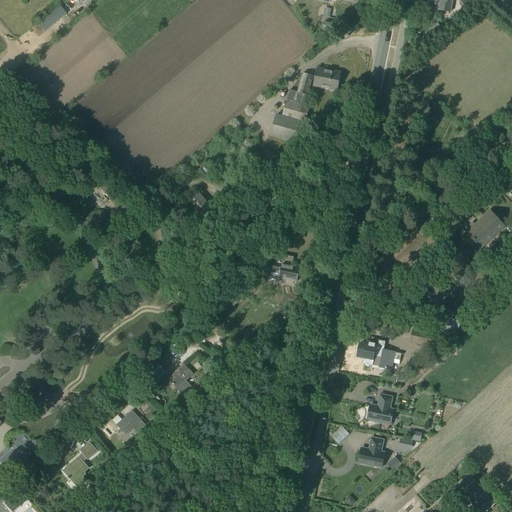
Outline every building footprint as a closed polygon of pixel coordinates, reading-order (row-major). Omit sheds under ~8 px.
[(439,0),(437,10),(449,13),(451,0),(439,0)] [(476,0),(458,0),(465,9),(477,1),(476,0)] [(61,6),(38,24),(45,32),(68,15),(61,6)] [(323,23),(322,30),(333,32),(334,25),(323,23)] [(316,69),(313,87),(336,91),(339,74),(316,69)] [(289,92),(286,100),(304,105),(313,77),(303,75),(297,94),(289,92)] [(286,100),(281,117),(299,122),(297,127),(303,128),(309,106),(304,105),(286,100)] [(276,115),(269,136),(292,144),(297,127),(299,122),(281,117),(276,115)] [(431,153),(427,162),(443,170),(447,161),(431,153)] [(198,193),(180,211),(197,230),(216,212),(198,193)] [(489,212),(466,233),(480,249),(503,227),(489,212)] [(373,264),(389,282),(390,282),(435,240),(419,222),(373,264)] [(260,269),(259,274),(270,277),(271,271),(279,273),(278,279),(298,283),(301,268),(293,266),(295,257),(278,254),(276,263),(264,260),(260,269)] [(440,309),(448,290),(435,284),(427,304),(440,309)] [(223,295),(222,296),(233,308),(234,310),(247,298),(239,288),(238,289),(236,286),(235,285),(227,292),(223,295)] [(488,295),(479,304),(483,308),(492,299),(488,295)] [(438,309),(431,327),(455,335),(461,317),(438,309)] [(412,330),(410,342),(434,347),(436,335),(412,330)] [(359,344),(357,356),(363,358),(362,359),(364,359),(363,364),(390,369),(391,365),(397,366),(399,356),(393,355),(393,354),(382,352),(384,345),(369,342),(368,345),(359,344)] [(443,347),(432,358),(438,365),(439,366),(451,355),(443,347)] [(155,362),(146,370),(156,381),(165,372),(155,362)] [(183,366),(168,379),(176,388),(191,375),(183,366)] [(370,406),(366,420),(390,425),(393,411),(389,410),(391,398),(380,396),(377,407),(370,406)] [(131,412),(116,426),(125,435),(140,421),(131,412)] [(344,446),(354,436),(347,429),(337,439),(344,446)] [(421,435),(411,433),(409,441),(420,442),(421,435)] [(30,441),(33,456),(41,454),(38,439),(30,441)] [(361,449),(358,463),(381,468),(384,454),(380,453),(382,441),(371,439),(368,450),(361,449)] [(97,452),(90,444),(81,452),(88,460),(97,452)] [(402,452),(408,456),(411,450),(406,447),(402,452)] [(80,459),(66,471),(74,481),(79,487),(86,481),(80,475),(88,469),(80,459)] [(400,465),(394,459),(386,466),(392,472),(400,465)] [(464,491),(483,511),(485,511),(495,503),(475,481),(465,490),(464,491)] [(348,498),(345,501),(351,508),(356,503),(351,499),(348,498)] [(24,511),(31,511),(34,510),(27,501),(20,507),(24,511)]
